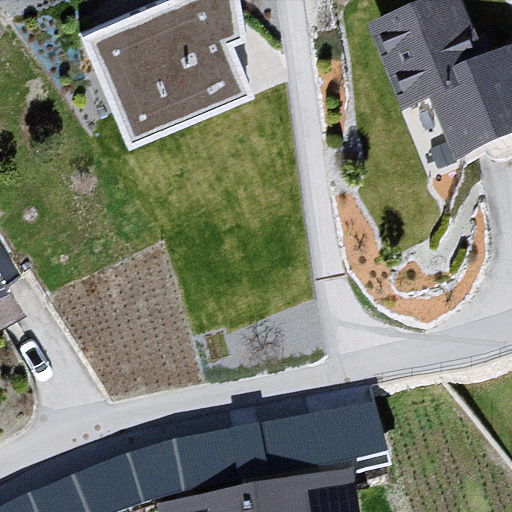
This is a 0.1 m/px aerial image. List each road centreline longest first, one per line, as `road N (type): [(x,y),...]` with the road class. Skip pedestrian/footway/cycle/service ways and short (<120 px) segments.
road 1 (residential): [(511,319),(492,332),(89,438),(0,488)]
road 2 (track): [(280,0),(315,275),(344,373)]
